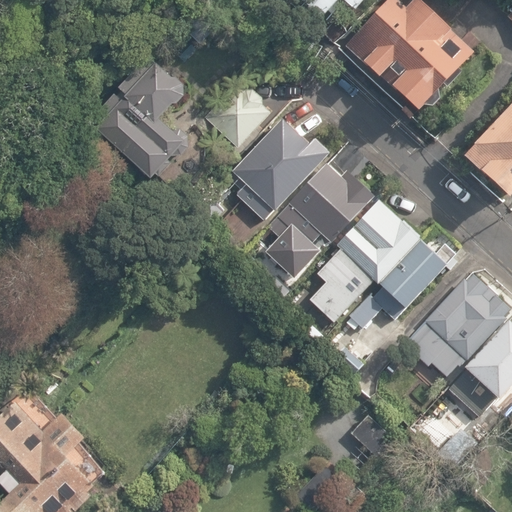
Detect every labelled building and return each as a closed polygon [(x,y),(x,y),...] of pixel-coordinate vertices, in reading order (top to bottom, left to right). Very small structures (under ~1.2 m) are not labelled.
[(303,2),(322,19),(339,0),(344,0),(357,11),(366,0),(304,0),(303,2)] [(379,77),(418,112),(423,106),(433,107),(440,100),(439,91),(444,86),(446,88),(461,72),(459,69),(475,52),(420,0),(412,0),(405,8),(395,0),(387,0),(344,46),(363,62),(362,64),(378,78),(379,77)] [(100,127),(156,178),(160,175),(163,177),(178,161),(175,158),(178,155),(187,154),(195,146),(195,134),(186,125),(177,126),(167,118),(180,104),(184,104),(192,95),(191,83),(183,75),(178,75),(162,60),(160,62),(153,55),(124,87),(131,93),(127,97),(120,91),(104,109),(111,115),(100,127)] [(203,118),(239,150),(273,114),(264,106),(264,99),(253,89),(247,90),(237,81),(203,118)] [(253,179),(280,205),(291,194),(292,195),(346,138),(331,124),(325,130),(299,105),(252,154),(251,153),(244,161),(258,174),(253,179)] [(511,106),(459,163),(505,206),(505,205),(511,198),(511,106)] [(277,247),(291,260),(295,255),(300,259),(322,236),(332,245),(377,198),(348,170),(341,177),(327,163),(289,205),(267,228),(282,242),(277,247)] [(195,213),(208,225),(221,211),(217,206),(230,192),(222,185),(195,213)] [(378,285),(422,238),(380,199),(336,246),(344,254),(325,274),(352,298),(370,278),(378,285)] [(351,317),(363,329),(382,309),(395,321),(446,266),(450,270),(457,263),(452,259),(456,255),(444,244),(435,254),(421,241),(380,285),(383,287),(371,299),(369,297),(351,317)] [(284,299),(292,291),(278,277),(270,285),(284,299)] [(449,353),(462,364),(467,358),(468,359),(504,319),(503,317),(508,310),(495,299),(496,298),(488,290),(487,291),(473,278),(467,284),(464,281),(428,322),(429,323),(416,337),(421,341),(413,349),(418,353),(421,349),(435,361),(438,358),(442,361),(449,353)] [(443,398),(470,423),(495,397),(497,398),(511,381),(511,317),(464,369),(467,372),(443,398)] [(404,343),(374,320),(334,372),(364,395),(404,343)] [(367,397),(401,427),(415,410),(381,381),(367,397)] [(0,502),(0,507),(6,511),(80,511),(103,491),(98,481),(111,474),(81,444),(89,435),(65,410),(59,416),(33,387),(0,416),(0,483),(10,493),(0,502)] [(406,428),(433,456),(451,438),(424,410),(406,428)] [(340,439),(368,465),(385,447),(357,420),(340,439)] [(438,454),(455,470),(479,444),(462,428),(438,454)] [(295,511),(310,511),(332,491),(312,470),(283,499),(295,511)]
